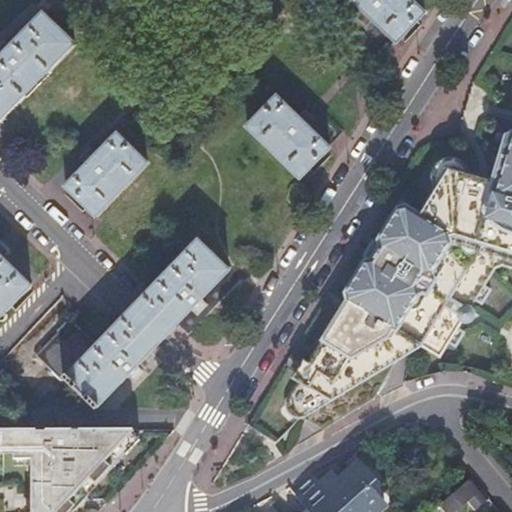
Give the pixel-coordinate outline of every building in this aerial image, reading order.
[(423,13),(409,0),(351,0),(366,14),(396,42),(423,13)] [(0,119),(73,45),(42,15),(0,56),(0,119)] [(302,123),(275,97),(246,127),(300,179),(329,149),(302,123)] [(447,342),(451,335),(455,329),(460,321),(462,322),(467,322),(469,320),(471,318),(472,315),(472,312),(470,309),(468,307),(473,299),(481,286),(492,268),(499,265),(511,268),(511,132),(511,133),(505,136),(491,182),(467,175),(466,172),(463,166),(459,161),(453,159),(446,158),(440,160),(435,164),(430,170),(429,175),(430,182),(431,185),(434,190),(418,215),(404,207),(396,208),(377,240),(371,241),(362,255),(364,261),(344,293),(346,300),(329,328),(376,355),(390,363),(418,345),(437,357),(447,342)] [(144,164),(113,136),(61,190),(91,216),(144,164)] [(94,346),(62,381),(93,411),(120,382),(152,349),(165,336),(171,329),(198,301),(228,270),(196,241),(139,299),(133,306),(120,319),(94,346)] [(0,317),(0,318),(2,315),(1,311),(27,285),(0,259),(0,317)] [(487,290),(481,286),(473,299),(479,303),(487,290)] [(62,381),(94,346),(67,321),(33,357),(59,383),(62,381)] [(376,355),(329,328),(307,364),(297,380),(330,400),(346,390),(365,358),(372,362),(376,355)] [(455,329),(451,335),(457,339),(461,333),(455,329)] [(457,339),(451,335),(447,342),(453,346),(457,339)] [(390,363),(376,355),(372,362),(365,358),(346,390),(390,363)] [(297,380),(307,364),(302,361),(292,377),(297,380)] [(330,400),(297,380),(297,381),(286,399),(284,403),(284,405),(286,412),(289,415),(296,418),(302,417),(330,400)] [(0,454),(16,454),(16,458),(34,458),(33,511),(67,511),(66,511),(81,495),(82,496),(122,449),(128,454),(141,440),(137,435),(0,435),(0,454)] [(346,471),(351,476),(360,467),(355,462),(346,471)] [(372,511),(382,503),(368,489),(375,483),(360,467),(351,476),(343,483),(327,498),(323,494),(319,489),(313,483),(295,499),(299,507),(292,511),(372,511)] [(335,475),(319,489),(323,494),(327,498),(343,483),(335,475)] [(467,511),(469,503),(480,494),(469,481),(431,511),(467,511)] [(469,503),(467,511),(473,511),(486,502),(480,494),(469,503)] [(66,511),(67,511),(75,511),(86,500),(82,496),(81,495),(66,511)]
